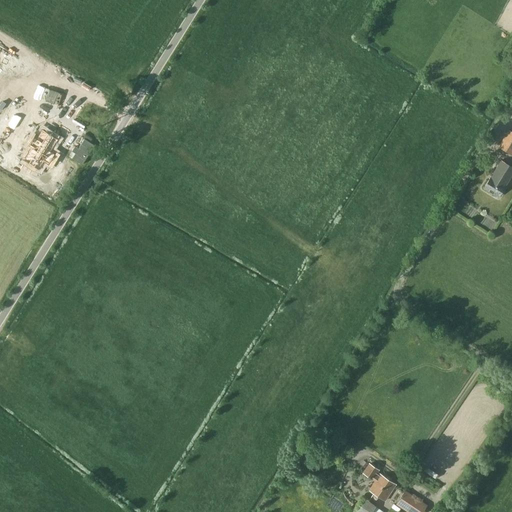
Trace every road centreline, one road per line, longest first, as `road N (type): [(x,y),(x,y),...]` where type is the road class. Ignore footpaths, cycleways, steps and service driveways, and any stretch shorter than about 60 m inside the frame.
road 1 (unclassified): [(0,320),(200,0)]
road 2 (unknown): [(481,356),(414,476)]
